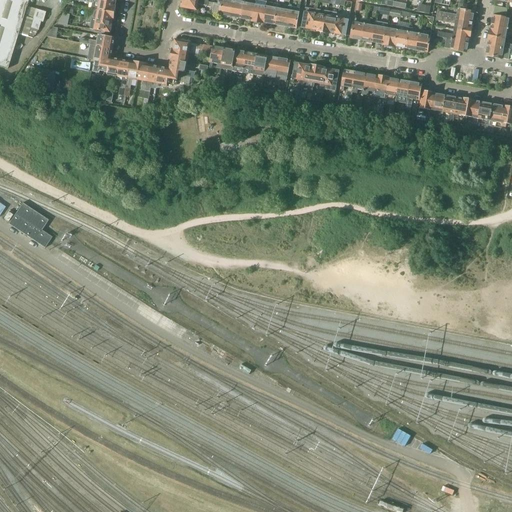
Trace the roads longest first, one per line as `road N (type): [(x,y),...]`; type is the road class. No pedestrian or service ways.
road 1 (track): [(149,232),(341,205),(461,223),(511,214)]
road 2 (residential): [(432,69),(169,20)]
road 3 (track): [(0,164),(149,232)]
road 4 (track): [(149,232),(217,262),(300,273)]
road 5 (residential): [(130,0),(122,39),(132,53),(161,52),(169,20)]
